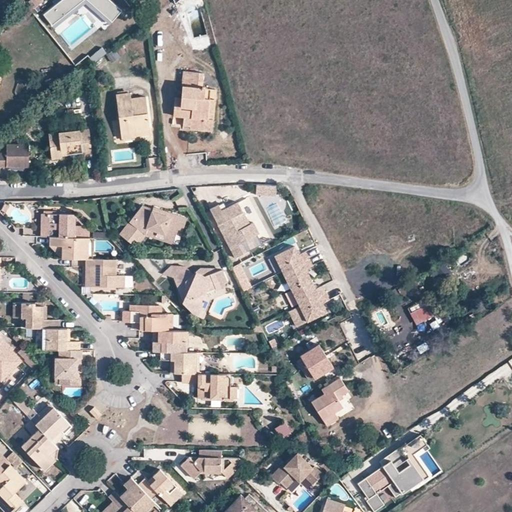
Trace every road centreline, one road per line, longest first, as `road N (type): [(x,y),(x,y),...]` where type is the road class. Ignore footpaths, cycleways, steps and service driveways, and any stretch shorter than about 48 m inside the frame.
road 1 (residential): [(0,190),(232,174),(478,197)]
road 2 (unclassified): [(478,197),(485,180),(437,0)]
road 3 (residential): [(0,225),(108,340),(115,363)]
road 4 (unknown): [(511,368),(394,442)]
